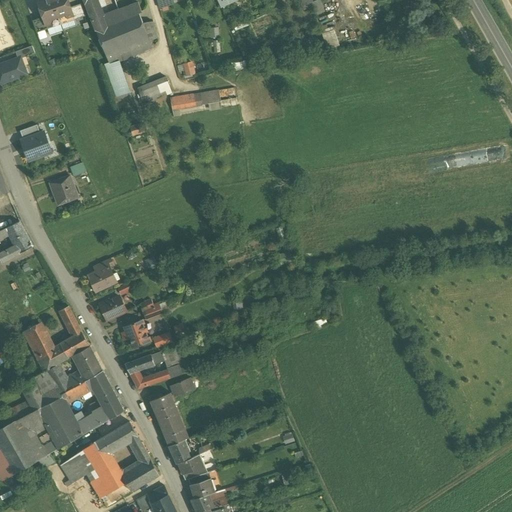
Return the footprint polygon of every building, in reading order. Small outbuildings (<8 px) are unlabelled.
[(52,0),(37,0),(44,17),(48,29),(61,25),(52,0)] [(67,0),(52,0),(61,25),(74,20),(70,8),(67,0)] [(102,16),(94,0),(85,3),(96,31),(106,27),(102,16)] [(156,0),(159,9),(174,4),(172,0),(156,0)] [(121,21),(139,14),(142,12),(138,2),(118,10),(121,21)] [(81,4),(70,8),(74,20),(86,16),(81,4)] [(118,10),(102,16),(106,27),(121,21),(118,10)] [(106,27),(96,31),(106,55),(114,51),(142,40),(148,37),(139,14),(106,27)] [(44,17),(32,21),(36,33),(48,29),(44,17)] [(211,37),(219,36),(219,27),(210,27),(211,37)] [(148,37),(142,40),(146,50),(152,47),(148,37)] [(142,40),(114,51),(118,61),(119,61),(146,50),(142,40)] [(32,46),(16,52),(18,58),(21,57),(21,58),(35,53),(32,46)] [(114,51),(106,55),(109,63),(110,64),(118,61),(114,51)] [(18,58),(0,65),(0,84),(27,74),(26,72),(27,71),(25,67),(24,66),(21,58),(21,57),(18,58)] [(179,70),(185,69),(186,75),(196,73),(193,60),(178,64),(179,70)] [(235,68),(246,67),(246,60),(235,60),(235,68)] [(132,97),(119,61),(118,61),(110,64),(109,63),(104,65),(117,103),(132,97)] [(138,88),(143,104),(173,93),(167,77),(138,88)] [(235,88),(194,95),(194,94),(171,98),(172,109),(237,98),(235,88)] [(146,132),(143,122),(130,127),(133,136),(146,132)] [(20,131),(24,140),(41,133),(37,125),(20,131)] [(22,140),(29,161),(52,153),(44,132),(41,133),(24,140),(22,140)] [(83,163),(71,168),(74,176),(87,171),(83,163)] [(70,176),(50,184),(53,192),(55,192),(60,205),(78,197),(70,176)] [(20,221),(6,228),(9,234),(23,227),(20,221)] [(23,227),(9,234),(13,241),(14,240),(27,234),(23,227)] [(6,228),(0,231),(0,238),(9,234),(6,228)] [(17,246),(10,250),(13,256),(33,246),(27,234),(14,240),(17,246)] [(10,250),(0,254),(0,257),(1,260),(0,260),(1,262),(13,256),(10,250)] [(109,259),(95,265),(98,271),(109,266),(110,267),(112,265),(109,259)] [(98,271),(89,275),(89,276),(90,280),(91,280),(96,291),(114,283),(114,282),(110,275),(113,274),(110,267),(109,266),(98,271)] [(113,274),(110,275),(114,282),(120,279),(117,272),(113,274)] [(134,280),(118,288),(121,294),(137,287),(134,280)] [(120,297),(101,305),(107,320),(126,311),(120,297)] [(151,300),(141,305),(143,311),(154,306),(151,300)] [(154,306),(143,311),(146,319),(163,313),(159,304),(154,306)] [(79,325),(68,306),(61,310),(71,329),(79,325)] [(142,321),(125,327),(127,332),(123,334),(125,339),(129,337),(133,347),(150,341),(142,321)] [(53,348),(39,323),(24,331),(46,372),(62,362),(69,358),(68,357),(61,344),(53,348)] [(79,325),(71,329),(75,337),(83,332),(79,325)] [(90,345),(83,332),(75,337),(61,344),(68,357),(90,345)] [(165,335),(153,339),(156,347),(168,343),(165,335)] [(103,370),(90,346),(74,355),(83,372),(87,379),(89,378),(103,370)] [(181,349),(175,351),(177,358),(178,361),(184,359),(181,349)] [(175,351),(163,355),(165,360),(166,362),(177,358),(175,351)] [(162,352),(152,355),(155,364),(165,360),(163,355),(162,352)] [(152,354),(125,364),(130,374),(139,370),(155,364),(152,355),(152,354)] [(177,358),(166,362),(168,369),(180,365),(178,361),(177,358)] [(46,372),(21,386),(34,411),(62,396),(61,394),(71,388),(67,381),(60,368),(58,365),(46,372)] [(180,365),(168,369),(171,378),(183,374),(180,365)] [(168,369),(157,373),(159,382),(171,378),(168,369)] [(103,370),(89,378),(95,388),(96,390),(110,382),(103,370)] [(139,370),(130,374),(135,381),(143,378),(139,370)] [(83,372),(78,376),(81,383),(87,379),(83,372)] [(143,378),(135,381),(138,389),(159,382),(157,373),(143,378)] [(78,376),(67,381),(71,388),(81,383),(78,376)] [(34,411),(0,428),(0,440),(30,424),(42,417),(67,403),(95,388),(89,378),(87,379),(81,383),(71,388),(61,394),(62,396),(34,411)] [(191,378),(171,386),(175,396),(186,392),(186,393),(196,389),(191,378)] [(110,382),(96,390),(99,397),(113,390),(110,382)] [(113,390),(99,397),(106,409),(111,419),(125,411),(113,390)] [(171,393),(150,400),(169,445),(185,439),(189,438),(171,393)] [(67,403),(42,417),(47,425),(48,422),(71,409),(67,403)] [(71,409),(48,422),(47,425),(60,448),(84,434),(79,424),(71,409)] [(106,409),(97,414),(102,424),(111,419),(106,409)] [(97,414),(79,424),(84,434),(102,424),(97,414)] [(138,435),(130,422),(104,438),(112,451),(131,439),(138,435)] [(30,424),(0,440),(0,445),(2,448),(0,449),(0,473),(4,480),(38,460),(47,455),(30,424)] [(204,432),(198,434),(200,442),(201,444),(207,441),(204,432)] [(285,443),(294,440),(292,433),(283,435),(285,443)] [(189,438),(192,445),(199,443),(200,442),(198,434),(189,438)] [(138,435),(131,439),(135,446),(142,442),(138,435)] [(144,462),(122,474),(110,452),(112,451),(104,438),(90,446),(63,464),(73,481),(86,472),(101,498),(126,483),(132,492),(160,475),(142,442),(135,446),(144,462)] [(185,439),(169,445),(177,464),(191,458),(188,451),(190,451),(185,439)] [(202,453),(214,447),(211,442),(200,447),(202,453)] [(47,455),(38,460),(43,468),(54,461),(50,454),(47,455)] [(177,464),(182,475),(197,470),(193,457),(191,458),(177,464)] [(182,475),(184,480),(199,475),(197,470),(182,475)] [(184,480),(186,486),(211,479),(209,471),(199,475),(184,480)] [(284,484),(289,483),(288,471),(274,473),(276,482),(284,481),(284,484)] [(186,486),(192,499),(208,494),(211,493),(216,492),(211,479),(186,486)] [(253,481),(242,485),(244,491),(255,488),(253,481)] [(177,511),(164,485),(148,494),(153,505),(156,511),(177,511)] [(153,505),(148,494),(136,501),(142,510),(153,505)] [(208,494),(192,499),(197,511),(210,508),(214,507),(211,500),(208,494)] [(230,503),(222,505),(224,511),(233,511),(232,509),(230,503)]
